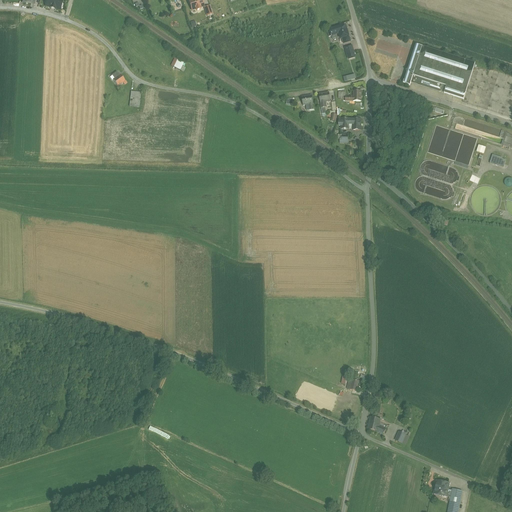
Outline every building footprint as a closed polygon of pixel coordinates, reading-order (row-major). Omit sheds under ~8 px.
[(45,0),(45,3),(45,4),(46,4),(46,6),(50,7),(50,8),(56,10),(56,9),(60,10),(61,9),(63,8),(64,5),(63,4),(62,4),(63,1),(59,0),(45,0)] [(201,0),(193,0),(189,1),(191,8),(192,11),(196,10),(197,11),(200,10),(200,8),(203,7),(204,7),(201,0)] [(210,6),(204,8),(206,16),(212,15),(210,6)] [(343,26),(339,28),(330,30),(330,31),(331,37),(332,36),(333,39),(337,38),(336,35),(339,34),(341,39),(342,39),(344,43),(350,41),(349,36),(347,33),(348,33),(346,28),(344,29),(343,26)] [(416,45),(408,70),(406,71),(407,73),(404,81),(403,84),(410,86),(411,84),(413,76),(423,47),(417,45),(416,45)] [(352,46),(345,48),(349,59),(355,57),(352,46)] [(475,64),(423,47),(413,76),(442,85),(440,92),(464,100),(475,64)] [(171,66),(184,72),(186,68),(182,66),(184,63),(175,58),(171,66)] [(115,79),(113,80),(118,86),(125,81),(120,75),(119,76),(115,79)] [(442,85),(413,76),(411,83),(440,92),(442,85)] [(362,91),(354,91),(354,97),(353,101),(362,102),(362,91)] [(129,107),(139,108),(141,93),(131,92),(129,107)] [(329,93),(319,95),(321,103),(326,102),(331,101),(329,93)] [(312,96),(302,98),(303,105),(309,104),(313,104),(314,103),(312,96)] [(355,120),(349,120),(349,119),(342,119),(342,121),(339,121),(339,127),(341,127),(341,129),(349,129),(353,129),(353,130),(361,130),(361,120),(355,120)] [(486,148),(479,146),(477,152),(484,154),(486,148)] [(501,158),(495,156),(495,157),(493,156),(490,164),(504,168),(506,161),(501,159),(501,158)] [(359,381),(349,379),(347,389),(357,391),(359,381)] [(380,420),(371,418),(368,429),(377,431),(378,431),(379,426),(380,420)] [(386,429),(379,426),(378,431),(377,431),(377,432),(390,438),(393,430),(387,428),(386,429)] [(406,435),(399,432),(396,441),(402,443),(406,435)] [(449,483),(437,481),(436,488),(435,488),(434,494),(451,498),(452,490),(448,489),(449,487),(448,486),(449,483)] [(462,491),(453,489),(451,498),(450,503),(447,511),(458,511),(460,505),(459,505),(462,491)]
